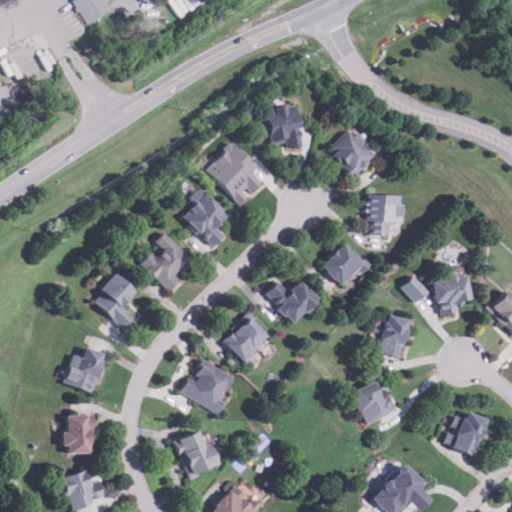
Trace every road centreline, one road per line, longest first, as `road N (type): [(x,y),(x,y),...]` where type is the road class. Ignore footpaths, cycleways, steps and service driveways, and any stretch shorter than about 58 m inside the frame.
road 1 (secondary): [(0,193),(208,59),(331,0)]
road 2 (residential): [(151,511),(134,482),(127,443),(142,373),(156,347),(304,200)]
road 3 (residential): [(511,146),(380,92),(353,70),(314,10)]
